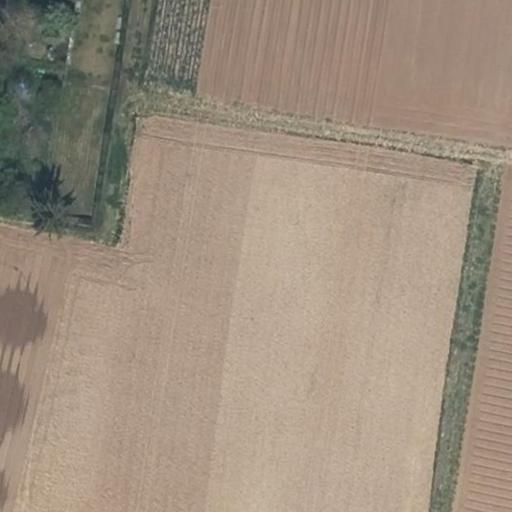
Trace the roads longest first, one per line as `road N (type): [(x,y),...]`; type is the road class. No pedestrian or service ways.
road 1 (track): [(126,96),(511,158)]
road 2 (track): [(497,156),(441,511)]
road 3 (track): [(141,0),(104,231)]
